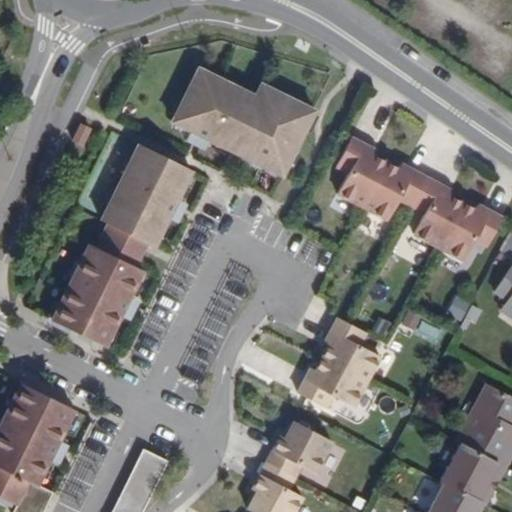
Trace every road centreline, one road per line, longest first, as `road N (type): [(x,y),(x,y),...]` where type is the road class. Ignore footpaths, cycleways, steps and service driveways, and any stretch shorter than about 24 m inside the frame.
road 1 (residential): [(208,436),(230,357),(280,270),(227,242),(144,405)]
road 2 (tertiary): [(281,0),(312,11),(511,152)]
road 3 (tertiary): [(0,172),(61,37),(82,10)]
road 4 (residential): [(0,332),(144,405)]
